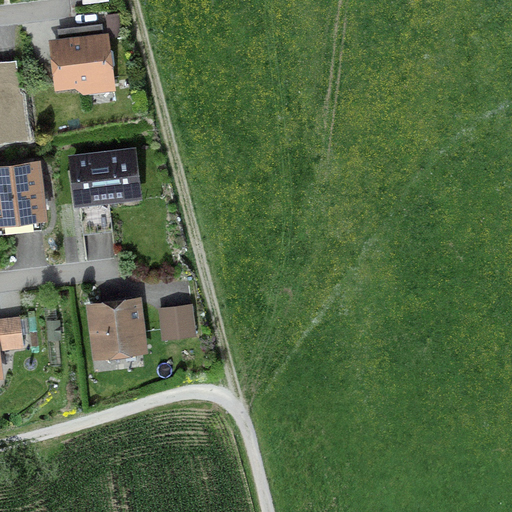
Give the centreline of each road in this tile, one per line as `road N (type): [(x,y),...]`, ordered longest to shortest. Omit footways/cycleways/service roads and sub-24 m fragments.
road 1 (track): [(133,0),(242,417)]
road 2 (track): [(0,444),(178,393),(218,394),(249,433),(268,511)]
